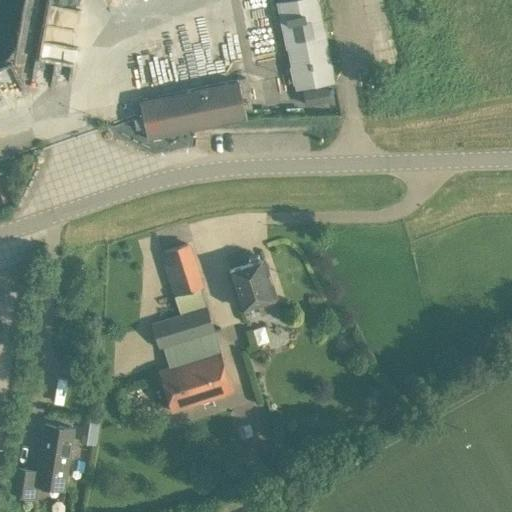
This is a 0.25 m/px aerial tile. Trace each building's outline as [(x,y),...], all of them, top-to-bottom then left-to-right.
[(275,0),(294,90),(335,81),(318,0),(275,0)] [(147,139),(245,119),(238,81),(140,101),(147,139)] [(305,106),(330,101),(327,85),(302,90),(305,106)] [(233,391),(220,349),(200,286),(204,285),(190,242),(158,251),(172,296),(174,295),(180,314),(150,324),(158,348),(163,347),(169,366),(158,369),(171,411),(233,391)] [(239,308),(256,302),(260,314),(277,309),(273,297),(276,296),(264,258),(227,270),(239,308)] [(87,419),(84,440),(96,442),(100,421),(87,419)] [(44,423),(36,470),(11,465),(6,492),(35,497),(37,486),(63,490),(74,427),(44,423)]
